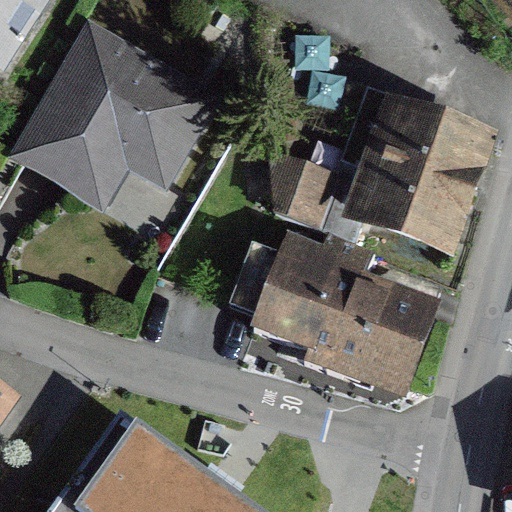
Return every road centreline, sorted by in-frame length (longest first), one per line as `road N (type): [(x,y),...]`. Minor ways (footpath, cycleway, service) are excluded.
road 1 (residential): [(463,458),(88,356),(0,322)]
road 2 (residential): [(511,276),(463,458)]
